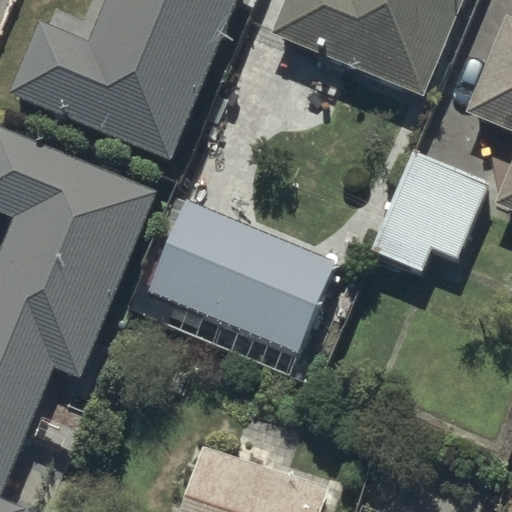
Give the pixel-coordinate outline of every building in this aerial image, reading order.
[(112,0),(92,51),(43,31),(13,104),(173,170),(243,0),(112,0)] [(292,0),(274,44),(427,107),(471,0),(292,0)] [(511,182),(498,215),(511,220),(511,27),(510,26),(470,123),(511,140),(511,182)] [(0,511),(9,511),(3,509),(58,376),(84,387),(160,202),(0,136),(0,218),(19,227),(0,271),(0,511)] [(435,258),(460,268),(491,195),(416,163),(375,262),(425,282),(435,258)] [(153,302),(301,364),(339,273),(192,211),(153,302)] [(329,511),(334,500),(207,459),(189,511),(329,511)]
